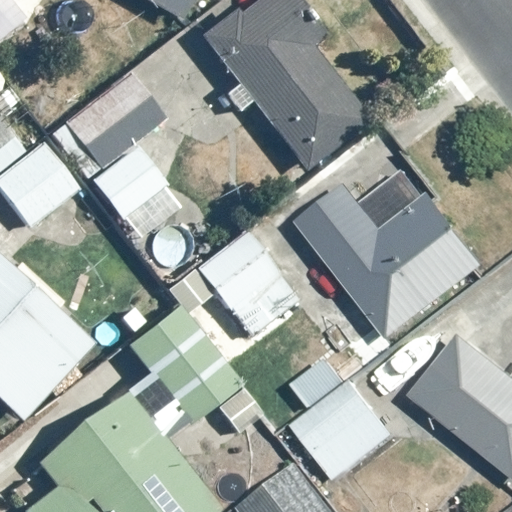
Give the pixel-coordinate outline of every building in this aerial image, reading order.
[(0,0),(0,37),(26,17),(11,0),(0,0)] [(131,0),(175,24),(188,0),(131,0)] [(326,41),(295,0),(256,0),(204,40),(303,171),(366,124),(311,52),(326,41)] [(167,118),(130,72),(67,122),(104,169),(167,118)] [(0,160),(21,144),(0,117),(0,160)] [(44,142),(0,175),(0,189),(30,228),(80,189),(44,142)] [(170,185),(139,144),(92,178),(123,220),(170,185)] [(349,187),(299,225),(390,343),(486,270),(430,197),(384,232),(349,187)] [(303,302),(251,231),(170,290),(187,313),(217,291),(252,339),(303,302)] [(89,344),(0,262),(0,409),(15,424),(89,344)] [(53,494),(30,511),(220,511),(172,449),(238,397),(168,308),(109,353),(138,389),(34,470),(53,494)] [(511,375),(460,335),(410,399),(511,476),(511,375)] [(389,433),(347,380),(289,425),(331,478),(389,433)] [(331,511),(293,463),(234,509),(236,511),(331,511)]
